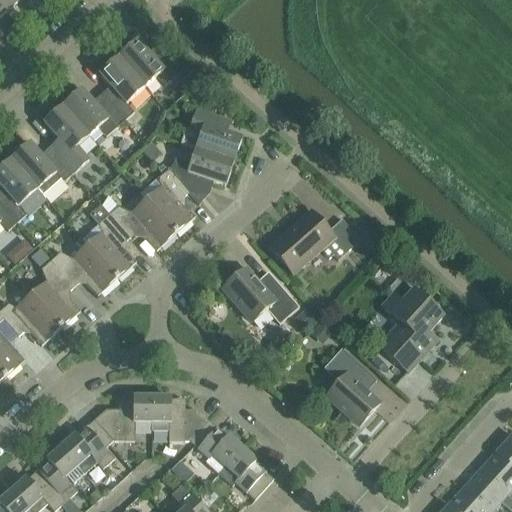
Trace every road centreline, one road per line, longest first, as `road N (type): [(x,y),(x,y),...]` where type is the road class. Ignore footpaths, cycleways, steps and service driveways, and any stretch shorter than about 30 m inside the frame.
road 1 (residential): [(347,486),(221,375),(168,356),(107,355)]
road 2 (residential): [(107,355),(134,318),(270,186),(264,156)]
road 3 (residential): [(347,486),(458,366)]
road 4 (residential): [(0,99),(111,0)]
road 5 (residential): [(107,355),(0,452)]
road 6 (residential): [(417,511),(511,409)]
